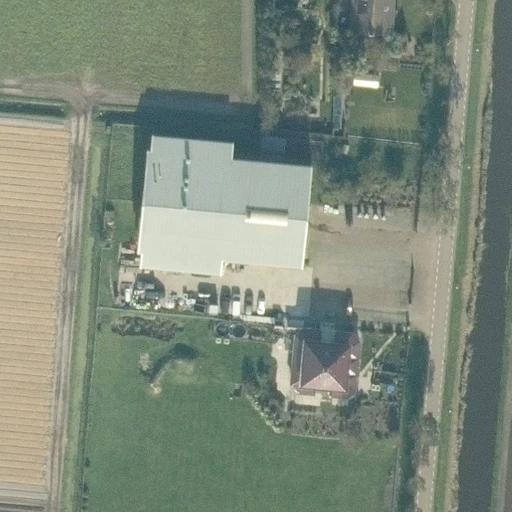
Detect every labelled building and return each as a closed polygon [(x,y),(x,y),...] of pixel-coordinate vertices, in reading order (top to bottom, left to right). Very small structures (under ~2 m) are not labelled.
[(388,30),(390,0),(354,0),(352,27),(388,30)] [(271,36),(270,68),(280,68),(280,37),(271,36)] [(386,78),(387,62),(359,61),(359,77),(386,78)] [(311,160),(231,152),(150,144),(140,246),(301,261),(311,160)] [(248,338),(249,310),(215,309),(214,337),(248,338)] [(318,339),(319,327),(303,326),(295,332),(290,381),(297,389),(313,391),(315,379),(338,381),(343,378),(346,346),(342,341),(318,339)]
